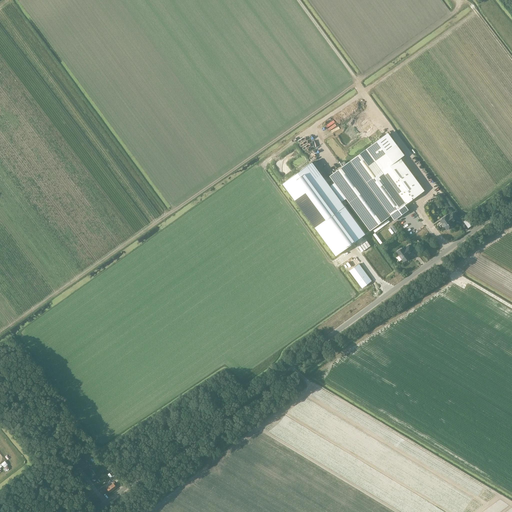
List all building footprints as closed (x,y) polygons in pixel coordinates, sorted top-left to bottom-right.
[(351,161),(330,177),(334,182),(346,199),(369,231),(390,215),(394,220),(408,210),(404,205),(408,202),(424,191),(408,169),(400,158),(404,155),(396,144),(388,134),(374,145),(351,161)] [(311,162),(283,183),(336,255),(365,234),(341,202),(346,199),(334,182),(329,186),(311,162)] [(445,216),(440,220),(447,229),(453,225),(451,221),(452,220),(453,221),(457,218),(453,213),(446,218),(445,216)] [(401,249),(397,252),(403,261),(410,257),(407,254),(408,253),(409,253),(413,250),(409,245),(402,250),(401,249)] [(366,258),(379,275),(388,268),(375,251),(366,258)] [(347,268),(360,285),(369,279),(356,261),(347,268)] [(74,461),(77,464),(81,469),(87,465),(83,460),(80,456),(74,461)] [(109,477),(111,476),(114,480),(117,478),(111,470),(107,473),(109,477)] [(105,485),(106,488),(107,488),(106,488),(108,492),(115,487),(115,486),(116,485),(114,483),(113,484),(112,483),(110,485),(108,482),(105,485)]
